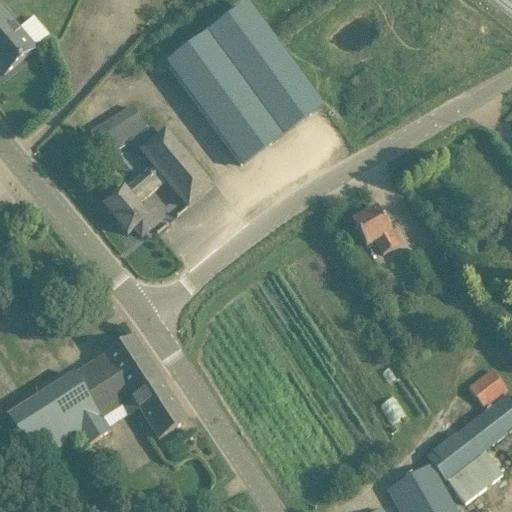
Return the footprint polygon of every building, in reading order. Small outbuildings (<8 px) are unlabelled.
[(34,50),(0,9),(0,71),(3,76),(34,50)] [(321,109),(249,10),(168,70),(241,168),(321,109)] [(146,132),(144,129),(158,120),(152,110),(143,115),(138,107),(133,111),(131,109),(88,137),(105,163),(135,144),(139,149),(157,137),(151,128),(146,132)] [(138,154),(152,172),(164,185),(187,212),(214,190),(164,132),(138,154)] [(164,185),(152,172),(126,194),(124,192),(104,209),(127,237),(135,231),(142,239),(162,222),(155,214),(147,220),(136,208),(164,185)] [(352,225),(362,242),(366,249),(376,244),(383,257),(397,249),(390,235),(391,235),(387,228),(377,210),(352,225)] [(400,267),(413,290),(433,279),(420,256),(400,267)] [(485,285),(481,291),(484,298),(491,299),(496,293),(493,286),(485,285)] [(9,420),(25,445),(92,402),(105,421),(124,408),(125,409),(162,386),(132,340),(9,420)] [(484,412),(508,395),(492,373),(468,390),(484,412)] [(187,424),(162,386),(125,409),(131,418),(140,412),(159,442),(187,424)] [(484,455),(511,433),(511,406),(506,398),(425,460),(431,468),(446,486),(447,485),(465,508),(503,479),(484,455)] [(113,433),(105,421),(92,402),(25,445),(37,464),(83,435),(91,448),(113,433)] [(456,511),(431,468),(385,494),(395,511),(456,511)] [(69,499),(72,511),(89,511),(84,495),(69,499)]
